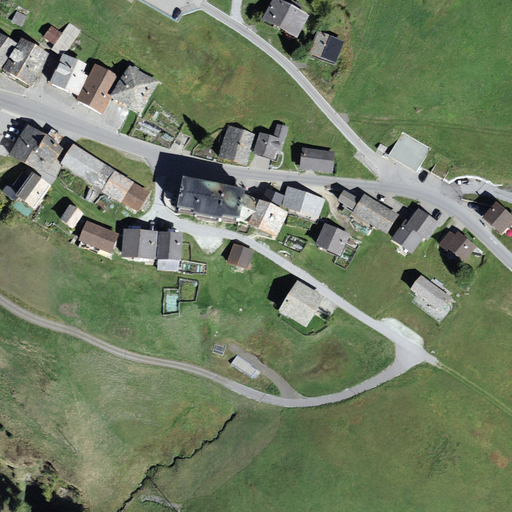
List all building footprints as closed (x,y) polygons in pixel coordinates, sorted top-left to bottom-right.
[(282,0),(272,0),(262,20),(297,38),(309,14),(282,0)] [(52,29),(44,40),(55,48),(63,37),(52,29)] [(316,31),(308,54),(335,64),(343,41),(316,31)] [(0,36),(0,68),(3,70),(2,73),(31,90),(50,58),(21,41),(18,47),(0,36)] [(63,57),(51,87),(78,99),(88,79),(82,77),(86,67),(63,57)] [(78,99),(76,104),(102,117),(110,101),(121,79),(94,66),(88,79),(78,99)] [(110,101),(141,117),(158,82),(127,67),(121,79),(110,101)] [(261,133),(255,154),(274,160),(276,152),(281,154),(289,127),(277,123),(273,136),(261,133)] [(27,127),(11,157),(40,174),(47,164),(52,168),(63,152),(47,137),(27,127)] [(229,127),(218,158),(246,168),(257,136),(229,127)] [(402,132),(388,156),(417,173),(431,149),(402,132)] [(387,148),(380,144),(377,149),(384,153),(387,148)] [(75,146),(62,167),(137,214),(150,193),(75,146)] [(302,148),(300,170),(332,174),(335,151),(302,148)] [(32,175),(16,198),(36,212),(52,188),(32,175)] [(184,181),(179,212),(193,215),(193,218),(221,223),(222,219),(240,223),(245,196),(246,191),(184,181)] [(285,197),(281,209),(320,221),(327,201),(287,188),(285,197)] [(285,197),(266,190),(261,202),(261,203),(280,211),(281,209),(285,197)] [(346,193),(339,205),(354,214),(361,202),(346,193)] [(261,202),(245,196),(240,223),(249,225),(260,202),(261,203),(261,202)] [(354,214),(352,216),(386,237),(399,217),(365,196),(361,202),(354,214)] [(249,225),(248,228),(277,240),(289,215),(280,211),(261,203),(260,202),(249,225)] [(511,216),(497,205),(484,221),(504,237),(511,225),(511,216)] [(71,207),(61,222),(73,230),(83,215),(71,207)] [(406,226),(422,237),(427,240),(440,222),(418,208),(409,222),(406,226)] [(406,226),(409,222),(405,219),(391,239),(411,253),(422,237),(406,226)] [(87,222),(79,242),(111,255),(119,236),(87,222)] [(325,225),(316,247),(341,257),(351,235),(325,225)] [(124,232),(122,261),(157,263),(158,234),(124,232)] [(450,234),(441,247),(466,264),(477,249),(458,232),(455,237),(450,234)] [(183,236),(158,234),(157,263),(182,264),(183,236)] [(235,246),(229,264),(248,270),(254,252),(235,246)] [(422,278),(412,292),(442,314),(452,300),(422,278)] [(297,283),(279,312),(307,330),(325,301),(297,283)] [(258,370),(237,355),(231,364),(252,378),(258,370)]
